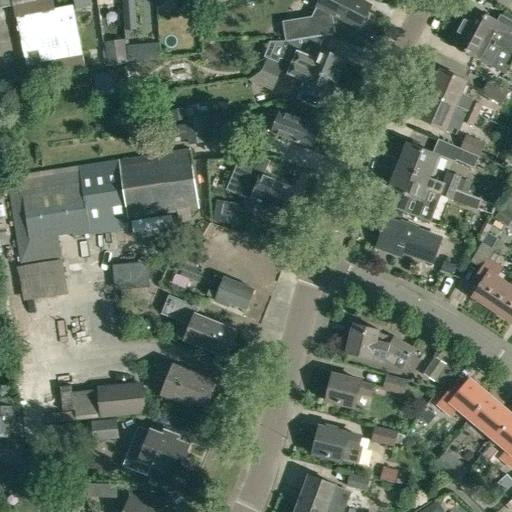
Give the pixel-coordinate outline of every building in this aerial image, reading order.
[(55,9),(54,0),(53,0),(14,0),(33,79),(89,70),(75,6),(55,9)] [(320,0),(311,18),(283,23),(286,42),(335,34),(335,33),(331,33),(329,19),(331,15),(359,29),(362,23),(366,22),(370,16),(368,12),(372,6),(360,0),(320,0)] [(467,21),(463,27),(501,48),(511,31),(473,9),(472,11),(466,8),(461,18),(467,21)] [(453,45),(506,74),(509,66),(511,67),(511,54),(501,48),(463,27),(460,33),(454,30),(449,40),(455,42),(453,45)] [(343,64),(344,61),(319,51),(325,37),(286,42),(280,57),(335,82),(339,73),(341,73),(344,66),(343,64)] [(125,40),(104,42),(107,66),(127,64),(125,40)] [(335,82),(280,57),(277,64),(266,60),(256,64),(252,74),(275,84),(281,71),(289,75),(288,75),(303,81),(299,91),(327,102),(329,98),(330,98),(333,92),(332,90),(335,82)] [(441,70),(430,94),(455,106),(467,82),(441,70)] [(92,76),(95,98),(113,95),(111,74),(92,76)] [(489,81),(483,94),(503,104),(509,92),(489,81)] [(456,135),(462,121),(466,111),(455,106),(430,94),(419,118),(456,135)] [(471,101),(466,111),(477,116),(482,106),(471,101)] [(466,111),(462,121),(473,126),(477,118),(477,116),(466,111)] [(272,133),(258,127),(253,140),(263,144),(268,132),(311,149),(319,127),(281,112),(272,133)] [(232,136),(229,115),(187,121),(187,125),(167,128),(169,144),(190,141),(190,144),(205,143),(205,140),(232,136)] [(466,137),(461,149),(479,157),(485,145),(466,137)] [(432,154),(441,158),(455,163),(455,162),(474,169),(478,158),(437,142),(432,154)] [(408,144),(399,167),(429,179),(432,170),(436,171),(441,158),(432,154),(408,144)] [(191,150),(8,178),(10,192),(17,233),(21,263),(61,256),(59,241),(111,233),(130,230),(129,220),(200,208),(191,150)] [(423,202),(428,191),(439,195),(443,184),(429,179),(399,167),(390,189),(423,202)] [(252,173),(243,196),(253,200),(252,201),(268,207),(266,211),(278,216),(280,212),(282,213),(284,209),(287,209),(288,205),(289,202),(288,199),(292,188),(275,181),(276,178),(263,173),(262,176),(252,173)] [(448,173),(443,184),(456,189),(460,178),(448,173)] [(452,201),(455,191),(456,189),(443,184),(439,195),(439,196),(452,201)] [(478,200),(455,191),(452,201),(474,209),(478,200)] [(226,224),(231,203),(217,200),(212,221),(226,224)] [(395,210),(392,217),(400,220),(403,212),(395,210)] [(382,233),(377,249),(394,255),(395,251),(402,253),(403,252),(432,263),(441,240),(422,233),(387,220),(382,233)] [(473,297),(492,310),(508,286),(495,277),(501,268),(489,260),(495,252),(491,250),(497,240),(488,234),(482,244),(469,263),(482,271),(473,284),(478,289),(473,297)] [(186,265),(194,268),(199,256),(182,249),(177,261),(186,265)] [(444,262),(441,270),(453,274),(455,266),(444,262)] [(186,265),(181,276),(199,283),(204,272),(194,268),(186,265)] [(216,276),(207,296),(216,300),(215,302),(229,308),(230,305),(245,311),(254,290),(225,279),(225,280),(216,276)] [(511,288),(508,286),(492,310),(511,323),(511,322),(511,288)] [(169,295),(161,314),(191,326),(185,340),(212,351),(212,355),(220,358),(223,355),(226,357),(236,332),(197,315),(200,308),(169,295)] [(353,324),(346,354),(372,359),(372,356),(382,358),(394,365),(399,357),(406,362),(413,349),(393,338),(392,340),(378,334),(379,330),(353,324)] [(435,358),(424,375),(434,381),(445,364),(435,358)] [(162,363),(156,379),(168,384),(167,386),(165,389),(179,395),(177,400),(190,405),(192,401),(206,406),(215,384),(187,372),(186,372),(174,368),(173,368),(162,363)] [(332,375),(326,400),(354,407),(357,394),(369,397),(372,386),(360,383),(360,382),(332,375)] [(387,376),(383,389),(403,394),(406,381),(387,376)] [(456,385),(438,406),(450,416),(457,407),(470,419),(488,397),(470,381),(462,390),(456,385)] [(143,383),(97,387),(100,419),(146,415),(143,383)] [(60,387),(63,411),(74,410),(71,386),(60,387)] [(495,440),(511,419),(511,416),(488,397),(470,419),(495,440)] [(0,406),(0,437),(23,438),(19,407),(0,406)] [(428,426),(436,416),(427,408),(419,418),(428,426)] [(511,419),(495,440),(508,451),(501,459),(511,468),(511,419)] [(117,420),(91,423),(93,441),(118,438),(117,420)] [(55,441),(61,441),(72,440),(71,424),(53,425),(55,441)] [(375,427),(372,442),(394,447),(397,433),(375,427)] [(150,431),(150,432),(139,428),(124,466),(146,474),(150,464),(177,475),(189,446),(177,441),(179,437),(164,431),(162,435),(150,431)] [(319,428),(313,454),(358,466),(362,449),(358,448),(360,438),(335,432),(336,430),(326,428),(326,430),(319,428)] [(490,447),(482,457),(489,463),(497,453),(490,447)] [(469,472),(461,465),(443,450),(432,463),(450,478),(449,479),(451,481),(450,482),(456,486),(469,472)] [(349,475),(347,486),(366,491),(369,479),(349,475)] [(511,481),(506,475),(498,483),(505,491),(511,484),(511,481)] [(325,511),(355,511),(339,505),(345,490),(309,476),(300,503),(325,511)] [(125,510),(124,511),(151,511),(146,510),(150,498),(126,488),(118,507),(125,510)] [(325,511),(300,503),(296,511),(325,511)]
